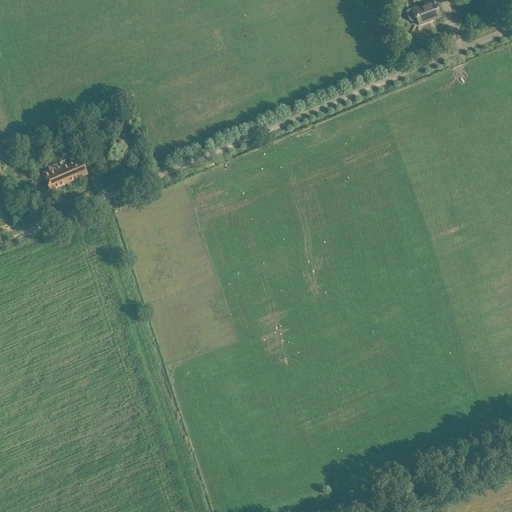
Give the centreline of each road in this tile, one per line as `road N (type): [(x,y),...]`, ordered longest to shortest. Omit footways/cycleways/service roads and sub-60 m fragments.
road 1 (unclassified): [(20,237),(511,30)]
road 2 (unclassified): [(511,442),(343,511)]
